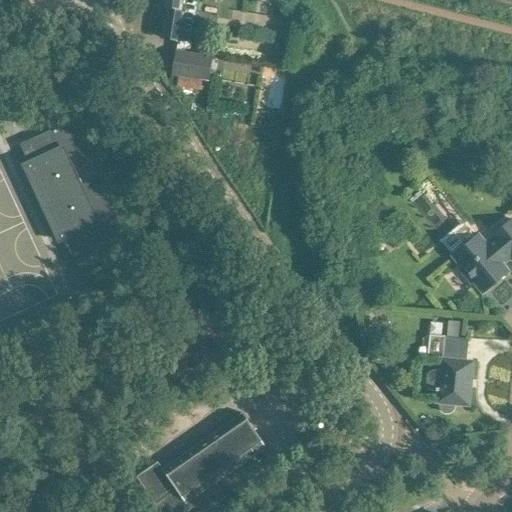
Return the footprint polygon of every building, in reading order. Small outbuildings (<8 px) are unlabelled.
[(176,53),(172,74),(208,80),(211,58),(184,54),(185,49),(190,50),(191,41),(189,41),(189,37),(192,37),(192,34),(190,34),(190,30),(193,30),(193,28),(191,28),(191,24),(194,24),(194,21),(192,21),(193,17),(195,17),(197,3),(193,2),(192,4),(185,3),(185,0),(160,0),(159,7),(166,8),(161,38),(178,41),(176,53)] [(63,238),(72,257),(124,234),(72,121),(20,144),(29,164),(24,166),(25,168),(26,167),(59,239),(57,239),(58,241),(63,238)] [(473,282),(482,293),(508,272),(502,265),(510,258),(511,260),(511,259),(511,219),(492,236),(494,238),(485,245),(478,235),(452,256),(461,267),(460,269),(471,283),(473,282)] [(448,322),(446,337),(457,338),(458,323),(448,322)] [(434,403),(436,403),(439,403),(439,407),(441,411),(444,413),(448,413),(451,412),(453,409),(454,405),(469,406),(473,362),(466,361),(468,339),(457,338),(446,337),(444,337),(442,359),(438,359),(437,371),(433,371),(430,373),(428,375),(427,377),(426,385),(428,389),(431,391),(434,393),(434,403)] [(249,468),(250,468),(245,462),(266,448),(242,413),(140,484),(160,511),(186,511),(220,489),(227,491),(248,476),(248,475),(249,468)]
